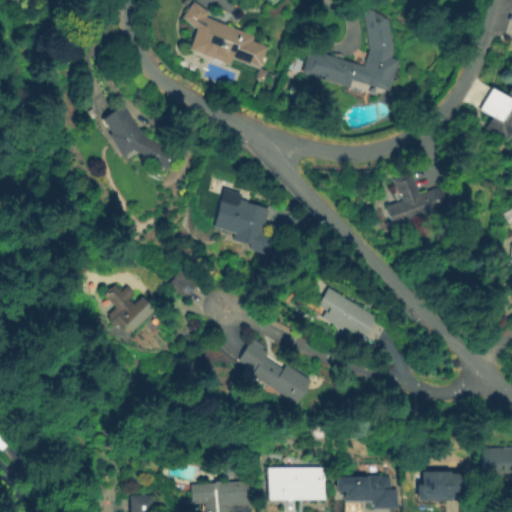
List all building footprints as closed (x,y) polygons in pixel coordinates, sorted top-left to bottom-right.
[(204,18),(255,38),(252,44),(266,50),(259,69),(266,72),(262,84),(251,80),(255,70),(232,61),(230,66),(188,51),(196,31),(179,19),(191,2),(208,13),(204,18)] [(368,51),(360,9),(384,4),(393,51),(391,60),(399,62),(389,94),(351,82),(349,90),(301,76),(308,51),(363,68),(368,51)] [(511,143),(510,146),(486,129),(494,118),(484,111),(499,89),(510,97),(511,94),(511,143)] [(131,151),(121,158),(107,137),(111,134),(102,120),(122,107),(140,135),(176,154),(166,171),(131,151)] [(435,214),(391,231),(382,208),(398,201),(391,182),(410,174),(418,195),(436,188),(454,194),(446,218),(435,214)] [(266,255),(248,251),(249,246),(231,242),(233,233),(214,228),(222,190),(242,194),(240,203),(267,209),(262,232),(270,234),(266,255)] [(511,260),(507,260),(510,246),(511,246),(511,224),(509,226),(502,217),(511,210),(511,260)] [(197,283),(185,298),(168,285),(180,270),(197,283)] [(132,334),(124,326),(118,332),(105,318),(114,309),(102,297),(113,287),(119,293),(125,287),(131,293),(124,300),(131,307),(142,297),(155,312),(132,334)] [(374,344),(363,338),(362,340),(342,327),(340,330),(321,319),(325,311),(317,306),(327,289),(375,317),(372,322),(383,329),(374,344)] [(295,406),(249,375),(252,371),(236,360),(249,341),(266,352),(262,359),(281,371),(285,365),(311,383),(295,406)] [(1,455),(0,453),(0,434),(11,447),(1,455)] [(511,477),(470,478),(470,448),(511,447),(511,477)] [(325,502),(268,503),(267,468),(325,468),(325,502)] [(336,482),(329,483),(329,471),(337,471),(336,482)] [(447,496),(408,497),(408,481),(415,481),(415,474),(447,474),(447,496)] [(388,508),(363,508),(363,501),(343,500),(343,475),(384,476),(384,490),(388,490),(388,508)] [(228,511),(203,511),(203,504),(189,505),(188,485),(246,480),(248,506),(228,507),(228,511)] [(126,511),(126,494),(153,493),(153,511),(126,511)]
